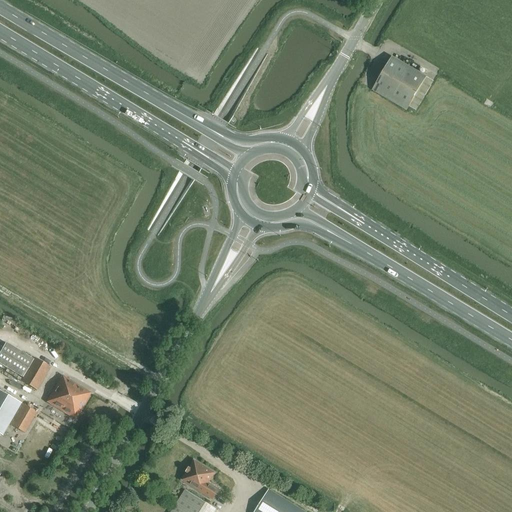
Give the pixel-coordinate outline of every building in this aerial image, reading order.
[(407,111),(409,107),(416,111),(434,82),(426,77),(427,77),(392,57),(372,90),(407,111)] [(0,351),(0,364),(22,378),(20,381),(36,392),(50,368),(34,358),(33,360),(5,343),(0,351)] [(62,375),(51,393),(46,403),(75,420),(91,393),(62,375)] [(0,391),(0,434),(2,436),(9,425),(24,434),(37,413),(0,391)] [(195,460),(194,459),(193,460),(194,460),(189,468),(188,469),(187,471),(186,472),(181,480),(181,479),(181,480),(182,481),(182,480),(212,499),(218,489),(208,483),(214,473),(194,460),(195,460)] [(305,511),(269,489),(254,511),(305,511)] [(185,490),(170,511),(214,511),(216,509),(185,490)]
